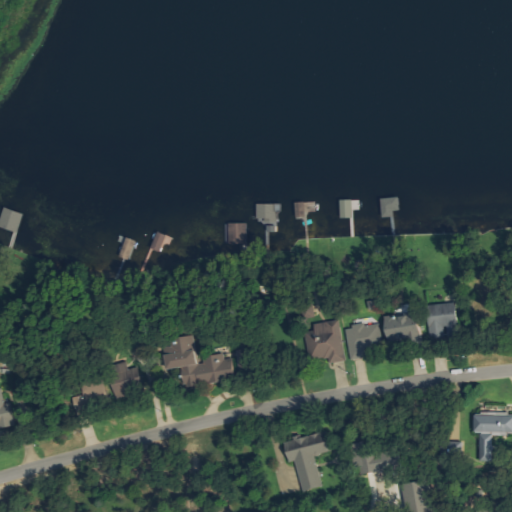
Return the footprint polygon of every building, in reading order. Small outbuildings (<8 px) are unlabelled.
[(267,218),(267,224),(280,224),(280,203),(259,203),(259,218),(267,218)] [(232,244),(249,243),(248,222),(231,223),(232,244)] [(437,327),(447,327),(447,324),(462,324),(461,303),(436,304),(437,327)] [(390,340),(426,339),(425,313),(389,315),(390,340)] [(318,323),(319,333),(308,335),(312,360),(332,358),(333,363),(349,361),(343,319),(318,323)] [(369,348),(381,346),(377,321),(348,325),(354,360),(371,357),(369,348)] [(189,386),(240,379),(238,369),(251,367),(249,351),(227,354),(227,353),(202,357),(199,336),(169,340),(174,379),(188,377),(189,386)] [(0,424),(15,422),(9,388),(0,389),(0,424)] [(483,460),(496,460),(496,434),(511,434),(511,431),(511,412),(478,413),(478,432),(483,432),(483,460)] [(326,486),(318,455),(336,451),(331,429),(296,438),(296,440),(288,442),(293,462),(299,461),(306,491),(326,486)] [(356,443),(360,472),(395,467),(393,459),(386,461),(385,452),(373,454),(371,441),(356,443)] [(410,511),(435,511),(434,481),(408,482),(410,511)] [(501,511),(502,509),(482,503),(479,511),(501,511)]
